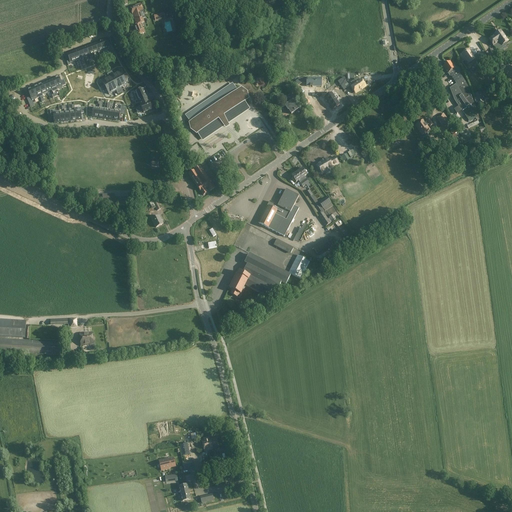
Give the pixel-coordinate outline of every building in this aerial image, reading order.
[(141,4),(130,7),(132,14),(133,14),(136,24),(133,25),(135,31),(136,36),(145,33),(143,28),(142,29),(141,23),(144,22),(140,11),(143,11),(141,4)] [(234,24),(256,19),(255,13),(233,18),(234,24)] [(504,44),(507,42),(505,39),(505,38),(500,31),(494,35),(495,36),(489,40),(494,46),(502,41),(504,44)] [(105,40),(99,42),(103,51),(108,49),(105,40)] [(462,54),(467,62),(466,62),(469,67),(474,64),(475,64),(480,61),(477,55),(474,57),(473,57),(470,53),(469,53),(467,50),(462,54)] [(70,63),(76,61),(72,52),(67,54),(69,61),(67,62),(68,66),(71,64),(70,63)] [(450,62),(443,67),(450,76),(451,76),(456,72),(457,74),(453,77),(457,83),(456,84),(450,89),(454,101),(461,111),(462,111),(467,119),(477,112),(468,86),(466,83),(463,79),(459,73),(455,68),(454,68),(450,62)] [(119,81),(123,78),(125,78),(124,76),(122,76),(120,72),(116,75),(119,81)] [(306,83),(321,84),(321,75),(306,74),(306,75),(299,75),(302,79),(306,79),(306,83)] [(119,81),(116,75),(113,76),(112,75),(111,75),(115,83),(119,81)] [(53,80),(56,88),(62,86),(58,77),(53,80)] [(356,94),(366,87),(361,79),(359,81),(358,78),(351,83),(352,85),(351,86),(356,94)] [(110,85),(107,79),(102,82),(104,86),(103,87),(104,89),(106,88),(110,85)] [(48,82),(51,90),(56,88),(53,80),(48,82)] [(48,82),(43,84),(46,92),(51,90),(48,82)] [(119,91),(115,83),(110,85),(114,92),(116,90),(117,91),(117,92),(119,91)] [(42,94),(46,92),(43,84),(38,86),(42,94)] [(114,92),(110,85),(106,88),(104,89),(105,90),(106,90),(109,94),(114,92)] [(232,85),(187,116),(192,124),(191,125),(195,131),(197,130),(203,139),(248,109),(242,100),(247,96),(243,90),(238,93),(232,85)] [(38,86),(33,88),(37,96),(42,94),(38,86)] [(31,99),(37,96),(33,88),(27,90),(31,98),(31,99)] [(141,102),(148,99),(148,97),(144,89),(136,92),(141,102)] [(182,90),(184,103),(188,102),(187,98),(186,98),(186,97),(193,96),(192,89),(182,90)] [(480,107),(485,106),(480,91),(475,94),(480,107)] [(286,97),(290,102),(284,106),(287,109),(287,108),(291,115),(299,109),(294,102),(297,100),(292,93),(286,97)] [(324,99),(332,111),(339,106),(331,95),(324,99)] [(149,100),(148,99),(141,102),(141,103),(145,112),(145,113),(154,109),(151,103),(149,100)] [(92,116),(98,117),(99,109),(89,107),(89,112),(93,113),(92,116)] [(54,117),(54,123),(60,122),(59,114),(53,114),(53,111),(50,111),(51,117),(54,117)] [(248,142),(261,135),(256,127),(258,126),(251,113),(241,118),(244,124),(236,128),(233,123),(224,128),(231,141),(236,139),(239,144),(247,140),(248,142)] [(443,125),(441,126),(438,129),(442,134),(452,126),(444,114),(443,115),(443,114),(438,117),(443,125)] [(426,132),(430,130),(427,126),(428,125),(429,127),(433,125),(429,119),(426,121),(426,122),(425,123),(423,120),(415,126),(422,135),(424,134),(426,132)] [(456,143),(457,142),(461,140),(462,140),(457,128),(456,129),(452,131),(450,131),(454,138),(456,143)] [(213,136),(218,144),(228,138),(223,130),(213,136)] [(469,137),(465,130),(460,132),(463,140),(469,137)] [(379,133),(369,139),(372,143),(381,138),(379,133)] [(198,145),(205,153),(211,149),(204,140),(198,145)] [(324,162),(318,165),(322,173),(333,167),(339,164),(336,160),(331,163),(328,159),(324,161),(324,162)] [(191,173),(188,174),(201,192),(203,196),(207,193),(207,192),(209,190),(210,191),(215,188),(208,178),(208,179),(199,165),(193,169),(193,168),(189,171),(191,173)] [(299,171),(297,173),(306,185),(307,187),(310,185),(308,183),(309,183),(304,177),(307,175),(303,169),(302,169),(301,168),(298,170),(299,171)] [(297,173),(292,176),(296,182),(298,181),(300,183),(300,184),(302,188),(306,185),(297,173)] [(286,190),(278,206),(270,202),(267,206),(269,207),(259,224),(284,237),(299,209),(294,206),(299,196),(286,190)] [(103,194),(103,203),(108,203),(109,203),(109,207),(119,207),(119,203),(119,197),(115,197),(115,196),(115,194),(103,194)] [(327,198),(319,203),(323,208),(331,203),(327,198)] [(155,200),(152,201),(156,208),(157,211),(161,209),(157,203),(155,200)] [(233,203),(231,201),(223,207),(225,209),(233,203)] [(229,208),(230,211),(229,212),(233,222),(240,219),(234,205),(229,208)] [(323,213),(318,216),(326,227),(331,224),(331,223),(332,223),(329,219),(328,220),(323,213)] [(159,216),(152,220),(156,228),(163,224),(159,216)] [(207,242),(206,230),(198,231),(198,239),(200,239),(200,243),(207,242)] [(295,248),(276,239),(274,242),(276,243),(275,246),(292,254),(295,248)] [(326,239),(313,248),(317,254),(331,246),(326,239)] [(252,247),(263,250),(265,246),(253,242),(252,247)] [(233,290),(231,294),(237,297),(238,296),(239,296),(240,294),(241,294),(245,286),(268,298),(273,289),(277,291),(282,283),(286,285),(291,276),(252,255),(243,274),(240,272),(238,275),(231,289),(233,290)] [(298,256),(289,274),(301,280),(310,262),(298,256)] [(77,318),(69,319),(70,328),(78,328),(77,318)] [(0,319),(0,336),(25,338),(26,321),(0,319)] [(92,333),(80,334),(81,345),(93,344),(92,333)] [(0,338),(0,351),(11,352),(61,355),(62,343),(11,340),(0,338)] [(209,440),(209,438),(203,439),(203,441),(202,441),(205,452),(212,450),(211,449),(212,449),(213,449),(213,448),(213,447),(212,448),(211,448),(211,447),(211,446),(211,445),(211,443),(210,441),(209,441),(209,440)] [(212,450),(218,449),(216,438),(209,440),(209,441),(210,441),(211,443),(211,445),(211,446),(211,447),(211,448),(212,448),(213,447),(213,448),(213,449),(212,449),(211,449),(212,450)] [(180,445),(182,456),(189,454),(187,444),(180,445)] [(217,452),(195,457),(197,465),(219,460),(217,452)] [(231,453),(225,455),(228,467),(234,465),(231,453)] [(173,458),(160,461),(162,470),(169,469),(169,468),(175,466),(173,458)] [(191,461),(182,463),(184,469),(193,467),(191,461)] [(187,485),(179,487),(181,494),(189,492),(187,485)] [(189,492),(181,494),(183,501),(190,499),(189,492)] [(212,495),(201,498),(202,503),(214,500),(212,495)]
